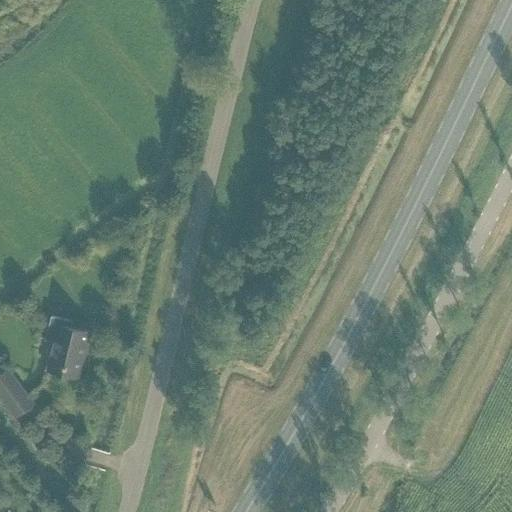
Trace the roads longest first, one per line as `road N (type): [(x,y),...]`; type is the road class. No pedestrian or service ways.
road 1 (primary): [(245,511),(306,411),(511,1)]
road 2 (unclassified): [(123,511),(254,0)]
road 3 (unclassified): [(333,511),(511,176)]
